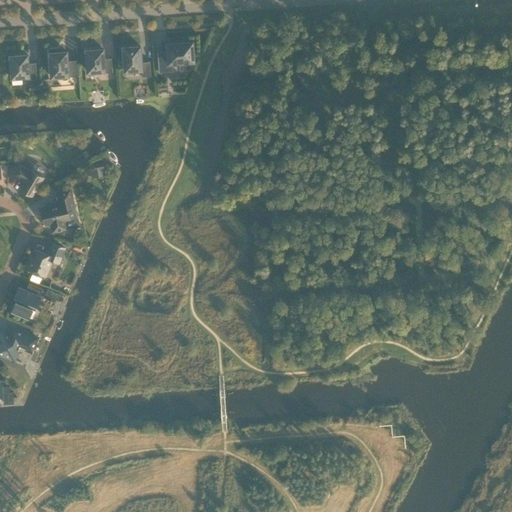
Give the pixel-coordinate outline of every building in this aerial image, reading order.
[(172,63),(194,61),(193,41),(167,43),(167,51),(158,52),(158,51),(157,51),(159,72),(173,70),(172,63)] [(142,62),(140,46),(123,47),(125,71),(141,70),(142,76),(151,76),(150,61),(149,61),(149,62),(142,62)] [(104,59),(103,49),(86,50),(88,72),(104,70),(104,73),(113,72),(112,57),(111,57),(111,58),(104,59)] [(69,78),(69,76),(79,76),(78,60),(77,60),(77,61),(68,61),(67,51),(50,53),(51,77),(62,76),(62,78),(63,80),(67,79),(69,78)] [(28,54),(10,56),(12,77),(28,76),(28,79),(37,79),(36,62),(28,63),(28,54)] [(92,158),(86,150),(79,156),(84,163),(92,158)] [(89,164),(91,171),(104,169),(103,161),(89,164)] [(24,181),(20,188),(33,196),(44,177),(31,170),(30,171),(20,164),(13,175),(24,181)] [(73,201),(70,189),(58,192),(60,202),(59,203),(59,204),(43,208),(46,224),(52,223),(54,231),(66,228),(64,220),(69,219),(68,211),(72,210),(70,202),(73,201)] [(36,249),(28,269),(36,272),(37,275),(41,276),(44,275),(45,275),(51,260),(58,263),(64,247),(53,243),(49,254),(36,249)] [(12,310),(29,317),(33,308),(36,309),(41,296),(40,296),(43,288),(29,283),(26,290),(19,287),(15,296),(18,297),(12,310)] [(3,330),(0,336),(0,353),(14,360),(20,346),(32,351),(38,337),(14,327),(11,334),(3,330)] [(14,403),(13,391),(10,392),(10,386),(3,386),(3,404),(14,403)]
